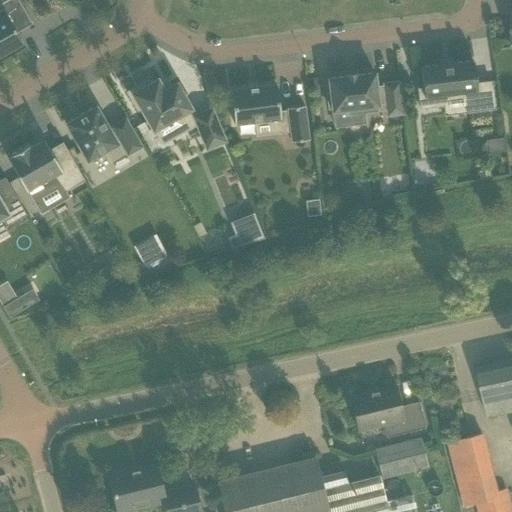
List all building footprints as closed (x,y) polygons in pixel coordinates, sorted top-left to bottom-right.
[(0,55),(6,51),(22,42),(16,33),(32,24),(18,0),(5,0),(0,3),(0,55)] [(423,88),(417,89),(420,109),(444,106),(443,96),(461,94),(463,113),(494,109),(491,82),(476,84),(475,76),(473,61),(451,63),(451,62),(442,63),(442,65),(420,67),(423,88)] [(357,75),(357,74),(345,75),(345,77),(328,79),(330,93),(326,94),(328,109),(331,108),(332,111),(376,106),(377,111),(387,110),(387,115),(402,114),(398,82),(383,84),(383,85),(375,86),(374,73),(357,75)] [(179,115),(187,130),(196,125),(206,149),(225,142),(211,108),(193,116),(189,109),(191,109),(176,83),(164,91),(157,79),(145,86),(143,83),(127,92),(137,110),(140,108),(153,130),(179,115)] [(276,85),(230,91),(234,124),(254,122),(265,121),(282,133),(287,133),(289,143),(308,141),(304,106),(287,108),(287,110),(279,111),(276,85)] [(125,152),(127,155),(141,147),(125,119),(111,127),(112,129),(109,131),(95,106),(65,123),(87,161),(104,151),(110,161),(125,152)] [(502,138),(490,139),(492,153),(504,152),(502,138)] [(11,158),(8,160),(26,191),(27,190),(40,213),(68,197),(65,192),(84,181),(62,142),(49,150),(43,139),(31,147),(30,144),(9,156),(11,158)] [(0,237),(8,233),(4,227),(26,215),(5,178),(0,180),(0,237)] [(319,199),(305,201),(306,216),(320,215),(319,199)] [(235,235),(228,238),(231,248),(263,237),(254,213),(230,222),(235,235)] [(167,257),(160,243),(137,255),(144,269),(167,257)] [(95,292),(115,280),(107,266),(87,278),(95,292)] [(2,307),(8,318),(22,310),(16,299),(2,307)] [(511,360),(477,368),(488,417),(511,411),(511,360)] [(425,428),(418,402),(400,406),(395,387),(379,391),(378,389),(377,390),(378,392),(370,394),(369,392),(368,392),(368,393),(350,398),(358,430),(382,424),(385,438),(425,428)] [(381,478),(427,466),(421,439),(374,450),(381,478)] [(378,475),(347,483),(344,470),(319,477),(314,457),(217,481),(224,511),(416,511),(412,495),(385,502),(378,475)] [(107,474),(116,511),(121,511),(164,502),(166,511),(200,511),(194,485),(163,493),(156,465),(128,472),(127,469),(107,474)] [(509,511),(500,471),(469,479),(478,511),(509,511)]
